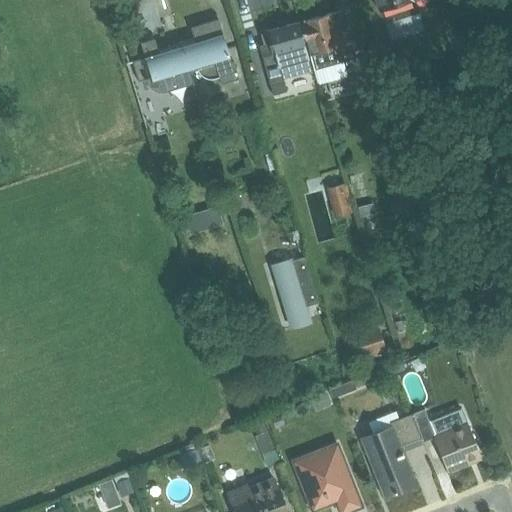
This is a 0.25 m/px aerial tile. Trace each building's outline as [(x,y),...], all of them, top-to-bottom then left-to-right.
[(373,0),(376,10),(407,0),(373,0)] [(311,63),(353,51),(340,7),(298,20),(311,63)] [(240,55),(228,34),(224,18),(193,28),(196,38),(180,43),(187,67),(188,71),(196,68),(197,71),(199,72),(199,75),(202,76),(207,79),(212,79),(217,80),(222,79),(223,84),(244,80),(240,55)] [(311,63),(298,20),(258,31),(271,74),(311,63)] [(187,67),(180,43),(157,50),(153,38),(138,42),(142,56),(132,59),(138,81),(142,79),(146,86),(152,90),(156,91),(164,90),(190,82),(188,71),(187,67)] [(341,179),(323,185),(332,214),(351,208),(341,179)] [(192,230),(219,225),(216,206),(189,211),(192,230)] [(312,320),(295,256),(269,263),(286,327),(312,320)] [(380,335),(360,341),(365,355),(385,348),(380,335)] [(332,397),(352,392),(348,380),(329,386),(332,397)] [(314,411),(328,406),(323,393),(309,398),(314,411)] [(450,473),(483,459),(461,405),(427,419),(450,473)] [(384,499),(416,486),(389,424),(357,437),(384,499)] [(332,511),(345,511),(361,506),(336,441),(289,459),(308,508),(328,500),(332,511)] [(98,483),(105,507),(119,503),(117,495),(127,492),(122,476),(98,483)] [(288,511),(275,477),(225,497),(231,511),(288,511)]
